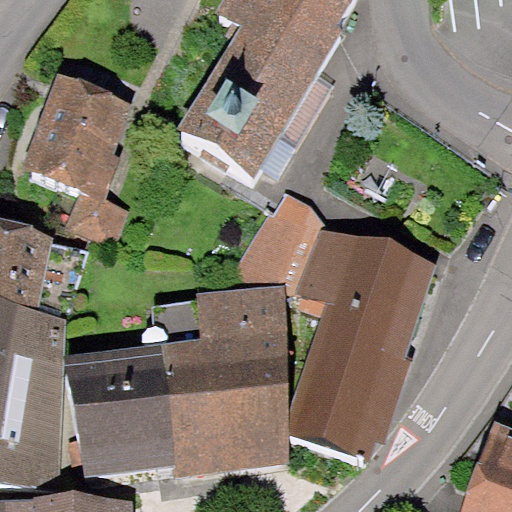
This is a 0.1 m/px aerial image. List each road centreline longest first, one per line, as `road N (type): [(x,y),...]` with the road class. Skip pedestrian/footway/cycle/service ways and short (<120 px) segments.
road 1 (residential): [(359,511),(429,431),(511,304)]
road 2 (residential): [(511,139),(441,97),(403,40),(395,0)]
